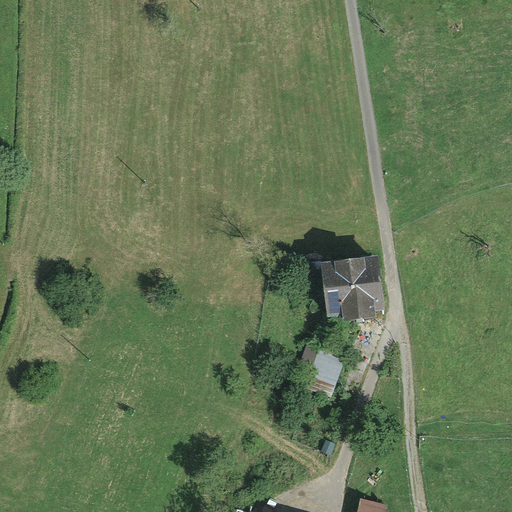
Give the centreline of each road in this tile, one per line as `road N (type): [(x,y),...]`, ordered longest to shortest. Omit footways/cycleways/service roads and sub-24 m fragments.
road 1 (residential): [(397,328),(351,0)]
road 2 (track): [(417,511),(397,328)]
